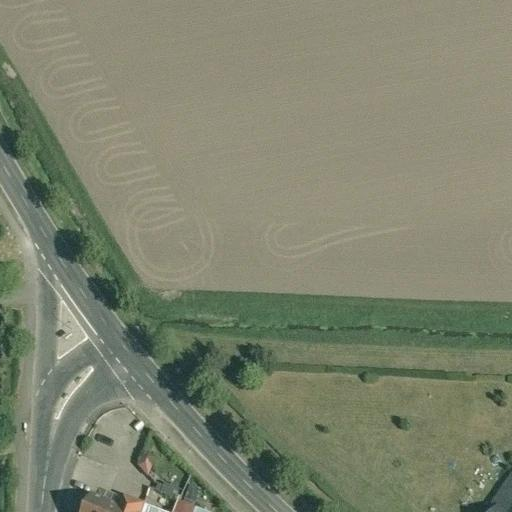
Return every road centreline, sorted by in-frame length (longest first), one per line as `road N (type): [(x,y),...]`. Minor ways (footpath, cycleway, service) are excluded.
road 1 (tertiary): [(271,511),(125,351)]
road 2 (tertiary): [(53,257),(42,464)]
road 3 (tertiary): [(125,351),(65,404),(42,464)]
